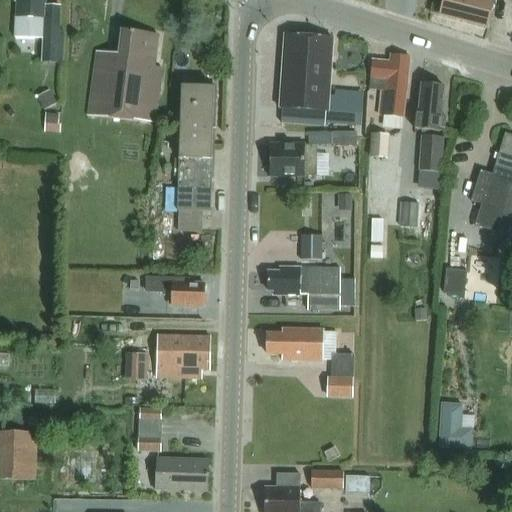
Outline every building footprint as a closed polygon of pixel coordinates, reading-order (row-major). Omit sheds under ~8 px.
[(16,38),(44,39),(43,63),(64,63),(64,62),(63,62),(64,32),(60,31),(61,7),(46,6),(46,0),(16,0),(16,18),(16,38)] [(435,0),(431,15),(488,30),(495,0),(435,0)] [(159,36),(122,31),(120,55),(98,52),(91,115),(156,122),(162,68),(155,68),(159,36)] [(329,101),(333,39),(285,35),(280,110),(282,110),(281,124),(324,127),(324,124),(361,127),(363,103),(329,101)] [(402,131),(410,58),(391,56),(391,63),(385,63),(379,117),(385,117),(383,129),(402,131)] [(415,130),(444,133),(446,117),(441,117),(444,87),(422,85),(419,115),(417,114),(415,130)] [(182,86),(178,212),(211,213),(215,87),(182,86)] [(58,105),(50,91),(37,98),(45,112),(58,105)] [(59,114),(46,114),(46,125),(59,125),(59,114)] [(61,125),(59,125),(46,125),(45,132),(60,133),(61,125)] [(332,147),(356,148),(356,133),(332,133),(332,147)] [(511,136),(505,134),(492,175),(481,172),(471,202),(482,205),(475,227),(507,237),(511,221),(511,136)] [(370,159),(387,160),(389,136),(371,135),(370,159)] [(440,174),(444,138),(423,136),(419,171),(440,174)] [(305,145),(270,145),(270,178),(305,178),(305,177),(317,177),(317,146),(305,146),(305,145)] [(339,195),(339,211),(352,211),(352,195),(339,195)] [(417,229),(419,205),(401,204),(400,228),(417,229)] [(382,243),(383,221),(372,220),(371,243),(382,243)] [(323,237),(301,237),(301,259),(323,259),(323,237)] [(371,247),(371,260),(383,260),(383,247),(371,247)] [(308,297),(308,311),(340,311),(341,269),(281,269),(281,273),(269,273),(268,291),(278,292),(278,296),(308,297)] [(468,272),(447,270),(444,294),(465,296),(468,272)] [(143,289),(172,291),(171,307),(205,308),(205,285),(191,284),(191,279),(173,279),(173,276),(144,275),(143,289)] [(426,309),(415,311),(416,321),(427,320),(426,309)] [(334,355),(334,333),(324,333),(324,331),(282,331),(282,336),(268,336),(267,355),(287,355),(287,361),(333,362),(332,379),(329,379),(328,399),(354,400),(355,355),(334,355)] [(203,372),(210,372),(210,338),(158,336),(156,378),(202,380),(203,372)] [(125,355),(126,371),(136,371),(137,382),(147,382),(147,355),(125,355)] [(56,404),(56,391),(35,391),(35,403),(56,404)] [(442,404),(440,449),(471,450),(472,431),(460,431),(462,405),(442,404)] [(162,408),(140,408),(140,419),(162,420),(162,408)] [(161,438),(162,420),(140,419),(139,438),(161,438)] [(0,479),(37,481),(39,441),(32,441),(32,433),(0,432),(0,479)] [(161,452),(161,438),(139,438),(139,452),(161,452)] [(335,448),(324,454),(329,462),(340,457),(335,448)] [(156,490),(208,492),(209,461),(157,459),(156,490)] [(312,490),(343,490),(344,473),(312,473),(312,490)] [(301,475),(277,475),(277,489),(266,489),(265,511),(320,511),(321,504),(300,503),(301,475)]
